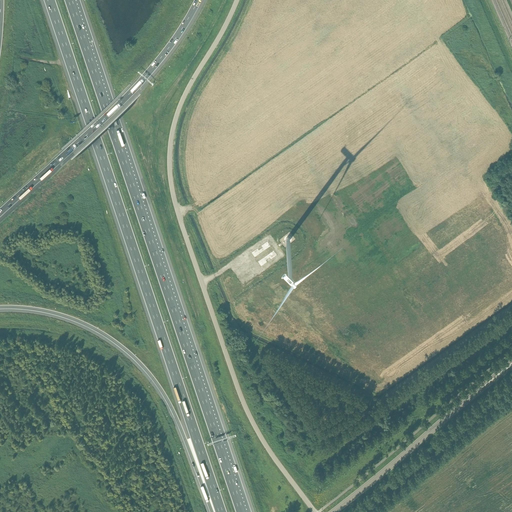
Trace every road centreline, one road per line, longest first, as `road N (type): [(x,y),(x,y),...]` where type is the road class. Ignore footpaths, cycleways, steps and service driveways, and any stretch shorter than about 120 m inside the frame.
road 1 (unclassified): [(313,511),(247,415),(170,190),(177,108),(236,0)]
road 2 (motorway): [(47,0),(219,511)]
road 3 (motorway): [(240,511),(69,0)]
road 4 (motorway): [(0,308),(92,327),(141,365),(180,429),(210,511)]
road 5 (motorway): [(0,215),(136,90),(199,0)]
road 6 (track): [(290,480),(511,326)]
road 7 (secondary): [(333,511),(511,363)]
